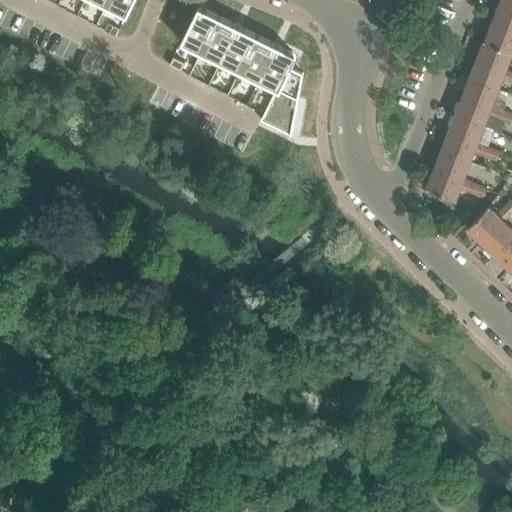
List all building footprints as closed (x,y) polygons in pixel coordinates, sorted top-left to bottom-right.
[(86,0),(105,9),(107,5),(106,5),(108,0),(86,0)] [(108,0),(106,5),(107,5),(126,14),(127,15),(133,0),(108,0)] [(511,0),(500,0),(499,4),(511,8),(511,0)] [(511,34),(511,8),(499,4),(492,22),(510,29),(509,33),(511,34)] [(197,10),(181,41),(201,51),(219,15),(204,8),(203,8),(197,9),(197,10)] [(219,15),(201,51),(220,60),(221,61),(238,26),(233,24),(234,23),(233,22),(219,15)] [(109,22),(104,30),(116,36),(120,28),(109,22)] [(510,29),(492,22),(485,40),(511,50),(511,34),(509,33),(510,29)] [(220,60),(218,65),(238,75),(258,35),(244,28),(243,27),(243,28),(238,26),(221,61),(220,60)] [(258,35),(238,75),(257,84),(277,45),(272,43),(272,42),(272,41),(258,35)] [(511,53),(511,50),(484,40),(477,59),(494,66),(493,69),(503,73),(505,69),(511,53)] [(277,45),(257,84),(274,93),(276,88),(280,90),(284,81),(300,89),(303,73),(291,67),(295,59),(295,58),(295,57),(295,56),(295,55),(295,54),(294,53),(293,52),(292,52),(283,47),(279,43),(278,42),(277,45)] [(173,56),(169,64),(181,70),(185,62),(174,57),(173,56)] [(477,59),(470,77),(498,88),(502,77),(503,73),(493,69),(494,66),(477,59)] [(511,71),(505,69),(503,73),(502,77),(511,80),(511,71)] [(505,103),(494,98),(498,88),(470,77),(462,95),(480,102),(479,106),(489,110),(488,114),(499,118),(503,110),(505,103)] [(264,114),(261,119),(292,134),(298,99),(300,89),(284,81),(280,90),(276,88),(274,93),(264,114)] [(479,106),(480,102),(462,95),(455,113),(484,124),(488,114),(489,110),(479,106)] [(511,113),(503,110),(499,118),(511,122),(511,119),(511,113)] [(448,132),(466,139),(465,142),(475,146),(477,142),(484,124),(455,113),(448,132)] [(466,139),(448,132),(441,150),(470,161),(474,150),(475,146),(465,142),(466,139)] [(477,142),(475,146),(474,150),(497,159),(500,151),(477,142)] [(441,150),(434,169),(452,176),(451,179),(461,183),(463,179),(470,161),(441,150)] [(434,169),(427,187),(455,198),(459,187),(461,183),(451,179),(452,176),(434,169)] [(463,179),(461,183),(459,187),(483,196),(486,188),(463,179)] [(467,227),(482,241),(495,227),(493,225),(500,217),(497,214),(489,205),(467,227)] [(511,211),(505,205),(497,214),(500,217),(505,221),(511,213),(511,211)] [(482,241),(496,255),(511,238),(511,227),(505,221),(500,217),(493,225),(495,227),(482,241)] [(511,238),(496,255),(510,268),(511,266),(511,238)]
